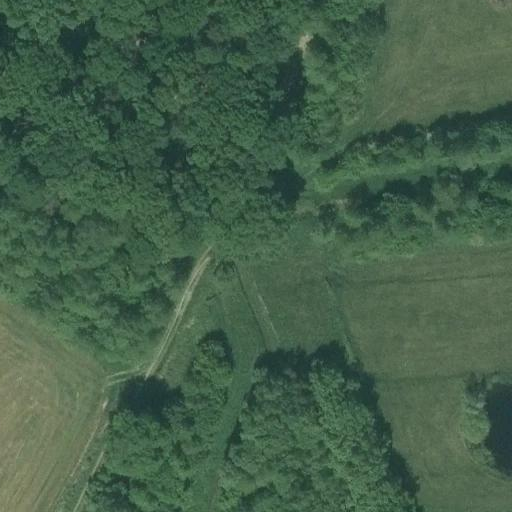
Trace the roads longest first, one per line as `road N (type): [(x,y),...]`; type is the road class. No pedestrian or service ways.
road 1 (track): [(75,511),(238,200),(274,0)]
road 2 (track): [(200,269),(115,244),(0,175)]
